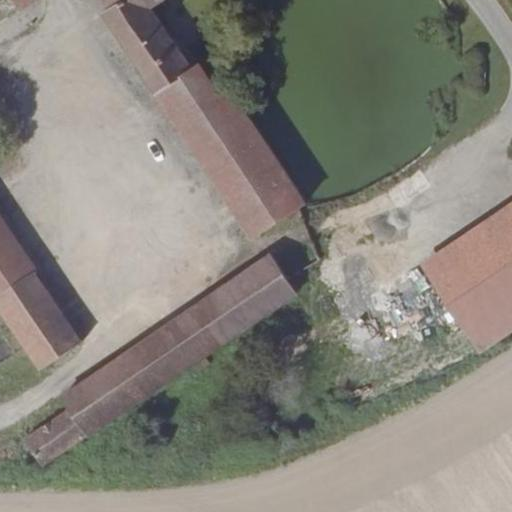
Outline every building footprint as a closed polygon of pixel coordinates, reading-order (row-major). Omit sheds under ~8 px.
[(0,22),(36,0),(0,0),(0,306),(19,335),(57,308),(0,223),(0,22)] [(103,0),(109,8),(103,13),(252,239),(305,204),(233,93),(223,81),(214,88),(198,63),(192,67),(157,15),(167,8),(163,0),(103,0)] [(511,202),(422,270),(481,352),(511,330),(511,202)] [(296,294),(286,280),(270,256),(61,398),(68,410),(25,440),(43,467),(58,456),(202,359),(296,294)] [(57,308),(19,335),(27,347),(43,370),(80,343),(57,308)]
